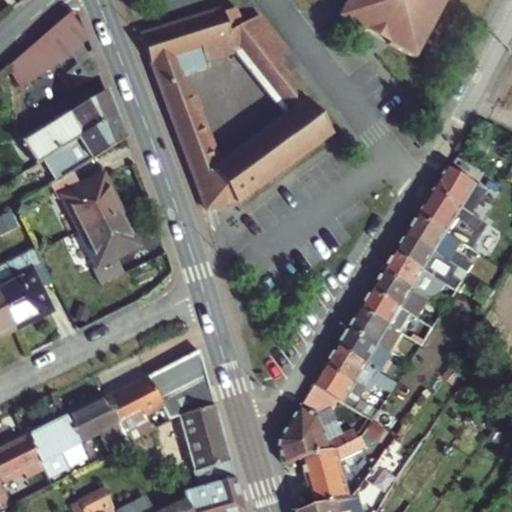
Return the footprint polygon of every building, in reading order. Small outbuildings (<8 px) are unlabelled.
[(355,0),(347,17),(373,31),(387,27),(389,22),(396,25),(393,31),(398,44),(424,58),(454,0),(355,0)] [(261,13),(252,18),(249,14),(245,17),(236,6),(143,38),(175,122),(209,209),(239,203),(276,174),(292,163),(333,132),(308,99),(278,58),(289,50),(261,13)] [(76,87),(101,73),(75,7),(7,66),(15,79),(44,62),(47,66),(59,59),(76,87)] [(389,22),(387,27),(393,31),(396,25),(389,22)] [(117,115),(107,89),(24,139),(39,163),(117,115)] [(117,115),(39,163),(37,164),(40,170),(56,160),(61,170),(46,179),(44,176),(18,193),(23,202),(53,184),(75,170),(127,139),(117,115)] [(452,169),(422,217),(471,247),(476,250),(491,226),(475,216),(490,192),(452,169)] [(83,185),(75,170),(53,184),(60,196),(64,194),(81,230),(120,210),(102,175),(83,185)] [(120,210),(81,230),(98,263),(94,265),(101,279),(124,268),(118,255),(137,246),(120,210)] [(476,250),(471,247),(422,217),(410,236),(461,268),(470,273),(475,265),(458,254),(450,249),(454,243),(462,248),(480,259),(483,254),(476,250)] [(461,268),(410,236),(399,255),(448,285),(459,291),(466,281),(457,275),(461,268)] [(450,249),(458,254),(462,248),(454,243),(450,249)] [(0,294),(0,295),(16,326),(50,309),(40,290),(53,283),(45,266),(37,252),(36,249),(0,266),(0,294)] [(399,255),(388,271),(432,298),(436,291),(443,295),(448,285),(399,255)] [(461,268),(457,275),(466,281),(470,273),(461,268)] [(432,298),(388,271),(376,291),(414,315),(419,318),(432,298)] [(414,315),(376,291),(365,310),(403,333),(414,315)] [(438,302),(443,295),(436,291),(432,298),(438,302)] [(0,333),(16,326),(0,295),(0,294),(0,333)] [(365,310),(353,329),(391,352),(394,346),(403,333),(365,310)] [(431,313),(426,322),(435,328),(441,318),(431,313)] [(410,338),(423,346),(435,328),(426,322),(422,320),(410,338)] [(353,329),(341,347),(379,370),(391,352),(353,329)] [(402,351),(394,346),(391,352),(397,356),(399,357),(402,351)] [(330,366),(367,389),(369,385),(372,387),(378,383),(392,392),(393,393),(399,382),(386,374),(379,370),(341,347),(330,366)] [(399,357),(411,364),(418,354),(405,347),(402,351),(399,357)] [(171,419),(179,417),(216,405),(200,350),(147,376),(163,405),(171,419)] [(379,370),(386,374),(397,356),(391,352),(379,370)] [(317,386),(340,400),(374,421),(379,413),(381,411),(378,408),(362,397),(368,389),(367,389),(330,366),(317,386)] [(106,396),(121,423),(130,440),(156,428),(153,423),(150,425),(145,415),(163,405),(147,376),(106,396)] [(340,400),(317,386),(283,442),(282,454),(286,466),(303,460),(343,449),(363,436),(354,431),(330,443),(322,418),(332,414),(340,400)] [(479,400),(463,390),(458,397),(474,408),(479,400)] [(65,417),(85,454),(89,452),(84,442),(100,434),(108,450),(126,440),(118,425),(121,423),(106,396),(65,417)] [(384,399),(378,408),(381,411),(387,401),(384,399)] [(195,470),(233,460),(216,405),(179,417),(195,470)] [(343,449),(303,460),(318,510),(353,500),(342,460),(370,446),(368,444),(375,439),(389,419),(379,413),(374,421),(365,436),(363,436),(343,449)] [(338,426),(332,414),(322,418),(330,443),(354,431),(348,422),(338,426)] [(65,417),(28,435),(44,462),(47,468),(51,476),(82,460),(84,464),(89,461),(85,454),(65,417)] [(489,432),(506,455),(511,446),(511,438),(498,418),(489,432)] [(377,466),(376,468),(384,473),(408,437),(401,432),(388,451),(377,466)] [(28,435),(0,449),(0,479),(2,483),(26,471),(29,477),(47,468),(44,462),(28,435)] [(377,466),(388,451),(372,452),(377,466)] [(236,470),(186,495),(194,511),(244,511),(246,511),(243,501),(244,497),(236,470)] [(13,504),(10,498),(2,483),(0,479),(0,501),(3,500),(6,507),(13,504)] [(310,511),(375,511),(366,482),(354,499),(353,500),(318,510),(310,511)] [(76,511),(98,511),(116,503),(108,487),(73,504),(76,511)] [(151,511),(194,511),(186,495),(154,511),(151,511)] [(151,511),(154,511),(147,497),(119,511),(151,511)] [(116,503),(98,511),(116,511),(119,511),(116,503)]
